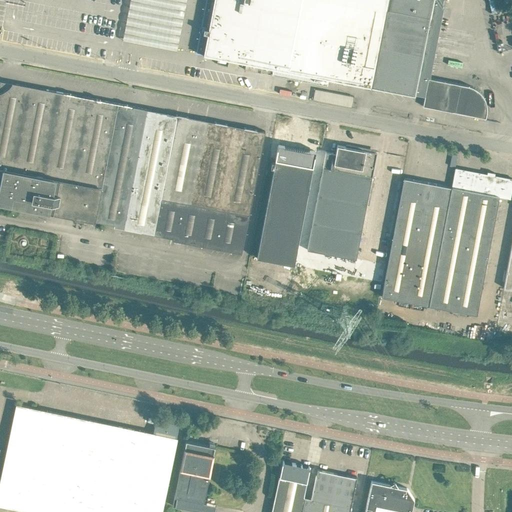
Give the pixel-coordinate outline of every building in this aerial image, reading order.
[(130,0),(123,38),(132,40),(136,41),(141,42),(164,46),(177,49),(179,38),(186,0),(130,0)] [(428,77),(443,0),(206,0),(201,27),(200,26),(199,31),(200,32),(196,52),(246,62),(244,69),(270,74),(272,67),(273,67),(271,74),(327,85),(328,78),(388,89),(425,96),(423,106),(485,118),(486,113),(487,109),(486,104),(485,100),(483,96),(480,92),(477,89),(473,87),(469,85),(428,77)] [(241,253),(265,131),(197,118),(197,117),(169,112),(11,82),(11,83),(10,84),(9,85),(8,86),(8,87),(2,90),(0,91),(0,202),(114,224),(114,226),(172,238),(172,240),(241,253)] [(275,159),(256,257),(294,264),(313,166),(316,150),(278,143),(275,159)] [(356,259),(376,152),(337,145),(335,153),(326,151),(306,249),(356,259)] [(477,314),(499,196),(510,198),(511,188),(511,178),(494,175),(495,172),(487,171),(487,174),(455,168),(452,186),(429,305),(477,314)] [(429,305),(452,186),(404,177),(382,296),(429,305)] [(160,511),(176,437),(29,406),(16,403),(10,433),(2,473),(1,473),(0,479),(0,504),(8,506),(8,505),(39,511),(160,511)] [(203,502),(215,445),(214,445),(215,442),(209,441),(209,444),(185,439),(174,496),(177,496),(175,506),(206,511),(213,511),(215,504),(203,502)] [(348,511),(357,476),(318,468),(311,498),(303,496),(309,466),(282,460),(271,511),(348,511)] [(411,511),(412,507),(414,498),(407,488),(398,486),(393,489),(389,484),(371,480),(364,511),(411,511)]
